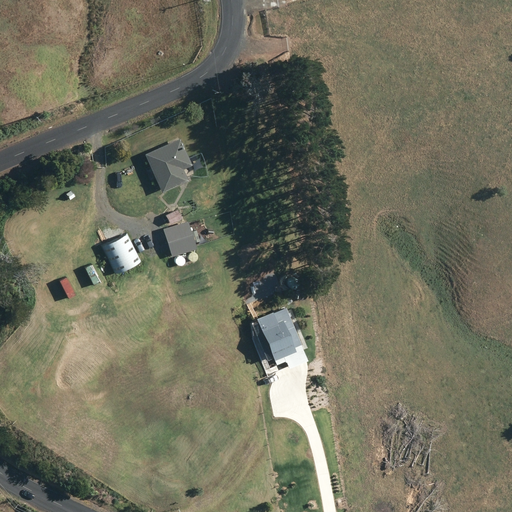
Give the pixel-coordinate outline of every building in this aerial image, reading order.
[(189,164),(176,138),(143,154),(161,191),(186,179),(181,168),(189,164)] [(176,208),(161,213),(165,224),(180,218),(176,208)] [(168,256),(195,247),(186,220),(159,229),(168,256)] [(111,272),(129,265),(131,271),(140,267),(137,262),(140,260),(128,230),(99,242),(111,272)] [(252,314),(253,317),(272,363),(282,359),(285,368),(307,359),(284,304),(267,311),(266,308),(252,314)]
